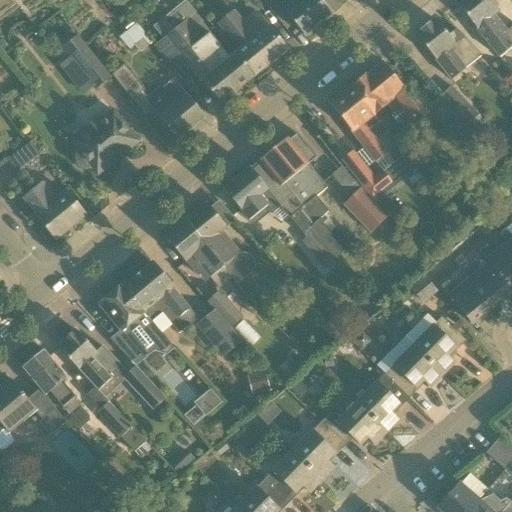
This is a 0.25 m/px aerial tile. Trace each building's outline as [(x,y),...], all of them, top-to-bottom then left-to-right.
[(280,0),(288,9),(285,12),(305,37),(333,15),(320,0),(280,0)] [(459,0),(455,3),(456,5),(499,58),(511,48),(511,28),(508,32),(495,16),(499,12),(489,0),(459,0)] [(236,54),(255,77),(288,51),(258,13),(242,25),(232,13),(219,24),(241,50),(236,54)] [(130,19),(122,25),(127,31),(135,26),(130,19)] [(163,41),(154,47),(170,67),(181,58),(195,75),(194,76),(196,78),(195,78),(201,84),(202,83),(220,106),(235,94),(216,71),(219,69),(199,44),(203,41),(187,21),(165,39),(163,41)] [(419,34),(416,36),(417,38),(452,81),(466,70),(465,69),(462,65),(477,52),(470,44),(456,30),(453,33),(449,37),(448,36),(435,21),(419,34)] [(235,94),(255,77),(236,54),(229,60),(210,35),(199,44),(219,69),(216,71),(235,94)] [(78,37),(62,50),(93,90),(110,76),(78,37)] [(352,87),(375,117),(387,107),(407,132),(431,113),(454,139),(468,126),(440,97),(427,109),(410,87),(404,91),(382,63),(352,87)] [(123,67),(112,76),(133,101),(142,93),(144,92),(123,67)] [(162,88),(147,100),(155,111),(153,112),(165,127),(177,141),(181,138),(187,133),(190,130),(197,125),(199,123),(205,118),(186,95),(185,96),(175,83),(164,91),(162,88)] [(375,117),(352,87),(349,90),(346,88),(340,93),(341,97),(330,105),(376,163),(387,155),(368,131),(380,122),(375,117)] [(478,116),(451,88),(440,97),(468,126),(478,116)] [(71,144),(77,152),(75,158),(76,164),(80,169),(86,171),(92,170),(97,176),(113,164),(116,167),(129,156),(127,153),(138,143),(113,112),(99,123),(96,120),(82,131),(85,134),(71,144)] [(253,170),(252,171),(280,206),(306,238),(306,239),(311,235),(335,260),(336,260),(351,246),(323,216),(328,212),(315,198),(327,189),(308,165),(316,158),(297,135),(289,141),(287,139),(259,162),(261,164),(260,165),(258,167),(253,170)] [(8,159),(17,172),(40,156),(31,143),(8,159)] [(342,161),(340,162),(353,178),(372,199),(392,183),(383,173),(374,180),(353,152),(342,161)] [(280,206),(252,171),(250,169),(224,191),(249,222),(267,207),(271,213),(280,206)] [(452,183),(445,191),(453,198),(460,190),(452,183)] [(40,187),(24,200),(27,205),(37,217),(56,240),(85,216),(66,193),(59,199),(53,203),(40,187)] [(387,216),(361,189),(343,206),(357,220),(369,233),(387,216)] [(223,232),(226,230),(206,205),(185,222),(230,278),(236,286),(249,275),(254,268),(254,262),(250,256),(242,254),(241,255),(223,232)] [(499,233),(509,225),(500,214),(491,222),(499,233)] [(185,222),(166,238),(186,262),(187,261),(200,277),(205,273),(209,279),(217,289),(230,278),(185,222)] [(479,232),(484,238),(495,229),(490,223),(479,232)] [(500,234),(508,243),(511,247),(511,237),(506,229),(500,234)] [(306,239),(302,243),(323,269),(335,260),(311,235),(306,239)] [(480,250),(491,262),(511,288),(511,247),(508,243),(493,256),(485,246),(480,250)] [(461,254),(452,261),(458,267),(466,260),(461,254)] [(511,293),(511,289),(511,288),(491,262),(474,275),(467,267),(462,271),(493,309),(511,293)] [(152,264),(124,287),(145,312),(152,323),(162,315),(179,335),(197,320),(172,289),(152,264)] [(448,283),(441,288),(473,326),(493,309),(462,271),(469,280),(455,292),(448,283)] [(422,305),(437,292),(424,276),(409,289),(422,305)] [(110,296),(98,305),(111,321),(120,332),(110,340),(132,363),(136,360),(142,362),(154,352),(151,348),(153,346),(164,337),(161,334),(155,326),(152,323),(152,322),(144,312),(145,312),(124,287),(123,286),(110,296)] [(243,319),(219,292),(206,303),(213,311),(214,310),(231,328),(243,319)] [(331,307),(325,311),(336,323),(341,319),(331,307)] [(222,358),(233,349),(242,342),(231,328),(214,310),(213,311),(195,325),(222,358)] [(404,338),(414,347),(443,376),(455,364),(447,357),(464,340),(442,319),(436,325),(426,315),(404,338)] [(103,347),(96,353),(75,331),(62,343),(57,349),(98,393),(112,380),(108,377),(114,371),(122,380),(128,374),(103,347)] [(362,335),(354,342),(362,350),(370,343),(362,335)] [(404,338),(377,366),(386,376),(407,397),(423,381),(431,388),(443,376),(414,347),(404,338)] [(44,352),(23,370),(24,371),(40,390),(39,391),(45,397),(50,393),(69,417),(64,421),(66,423),(76,433),(78,433),(90,422),(89,417),(80,407),(82,406),(63,383),(67,379),(45,354),(46,353),(44,352)] [(325,359),(325,368),(333,368),(333,359),(325,359)] [(299,374),(290,361),(276,370),(285,383),(299,374)] [(128,374),(122,380),(152,412),(164,400),(134,368),(128,374)] [(248,377),(252,395),(269,391),(264,373),(248,377)] [(375,384),(356,403),(358,404),(386,433),(399,421),(391,414),(407,397),(386,376),(376,385),(375,384)] [(0,449),(1,451),(4,451),(13,444),(13,443),(12,441),(9,436),(10,436),(9,435),(26,421),(36,413),(39,418),(42,420),(38,423),(39,425),(50,437),(57,431),(66,423),(64,421),(61,418),(45,397),(39,391),(28,401),(10,380),(9,381),(10,381),(0,389),(0,449)] [(298,380),(289,389),(299,400),(308,391),(298,380)] [(328,417),(321,424),(343,446),(351,437),(352,438),(360,446),(367,438),(374,445),(386,433),(358,404),(356,403),(346,393),(341,398),(338,401),(337,404),(336,408),(336,411),(341,417),(334,424),(329,418),(328,417)] [(135,454),(147,443),(109,403),(97,414),(120,439),(121,439),(135,454)] [(196,407),(183,417),(193,427),(205,417),(196,406),(196,407)] [(291,451),(322,481),(334,469),(327,462),(329,459),(330,458),(343,446),(321,424),(313,432),(312,431),(291,451)] [(511,445),(501,437),(493,446),(511,461),(511,445)] [(222,442),(213,449),(220,457),(229,450),(222,442)] [(511,461),(493,446),(486,454),(506,471),(511,464),(511,461)] [(169,465),(178,475),(194,461),(185,451),(169,465)] [(291,451),(264,480),(287,502),(303,486),(310,493),(322,481),(291,451)] [(468,474),(437,509),(440,511),(468,511),(479,501),(488,491),(468,474)] [(264,480),(235,508),(239,511),(277,511),(287,502),(264,480)] [(239,511),(235,508),(228,501),(217,511),(239,511)] [(490,511),(479,501),(468,511),(511,511),(511,503),(502,511),(490,511)]
